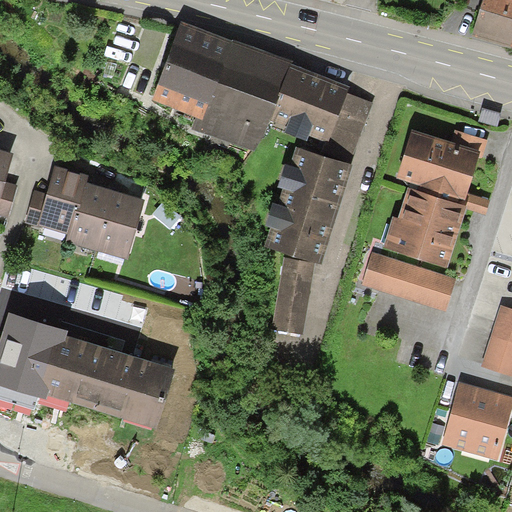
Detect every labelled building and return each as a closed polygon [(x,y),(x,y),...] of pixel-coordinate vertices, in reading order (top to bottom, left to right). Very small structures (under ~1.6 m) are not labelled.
[(511,45),(511,0),(484,0),(473,38),(496,43),(511,47),(511,45)] [(292,62),(182,23),(175,43),(153,102),(196,119),(192,129),(255,153),(266,138),(271,123),(291,67),(292,62)] [(351,87),(291,67),(271,123),(287,128),(284,136),(307,144),(310,137),(321,141),(316,154),(297,148),(290,168),(285,166),(278,188),(284,190),(279,207),(274,205),(266,229),(278,233),(272,250),(285,254),(315,265),(320,266),(354,168),(350,166),(326,158),(348,95),(351,87)] [(372,104),(348,95),(326,158),(350,166),(372,104)] [(482,109),(479,123),(497,128),(501,114),(482,109)] [(455,131),(451,145),(480,154),(478,159),(482,160),(488,141),(455,131)] [(451,145),(412,134),(397,181),(410,185),(398,220),(393,218),(381,255),(446,276),(468,210),(464,209),(468,195),(478,159),(480,154),(451,145)] [(0,202),(6,184),(14,156),(0,151),(0,202)] [(39,227),(69,236),(77,211),(80,212),(87,186),(89,179),(71,174),(56,169),(47,196),(39,227)] [(18,187),(6,184),(0,202),(0,216),(9,219),(18,187)] [(67,243),(96,252),(113,194),(99,189),(87,186),(80,212),(77,211),(69,236),(67,243)] [(39,227),(47,196),(34,192),(25,224),(39,227)] [(113,194),(96,252),(128,261),(145,203),(126,197),(113,194)] [(490,201),(468,195),(464,209),(468,210),(486,215),(490,201)] [(457,279),(446,276),(381,255),(373,253),(362,286),(446,313),(457,279)] [(304,335),(315,265),(285,254),(272,331),(304,335)] [(511,310),(501,307),(482,368),(511,377),(511,310)] [(55,336),(37,395),(158,431),(175,373),(113,354),(55,336)] [(460,384),(442,446),(499,462),(511,413),(511,398),(485,391),(460,384)]
